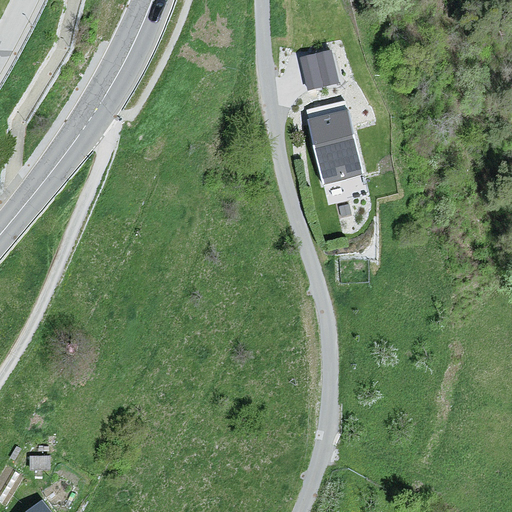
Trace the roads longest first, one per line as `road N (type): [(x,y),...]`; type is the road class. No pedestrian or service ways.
road 1 (residential): [(299,511),(322,451),(332,372),(318,286),(283,177),(261,0)]
road 2 (residential): [(0,378),(40,306),(105,151),(104,132),(90,118)]
road 3 (secondary): [(0,234),(90,118)]
road 4 (secondary): [(90,118),(150,0)]
